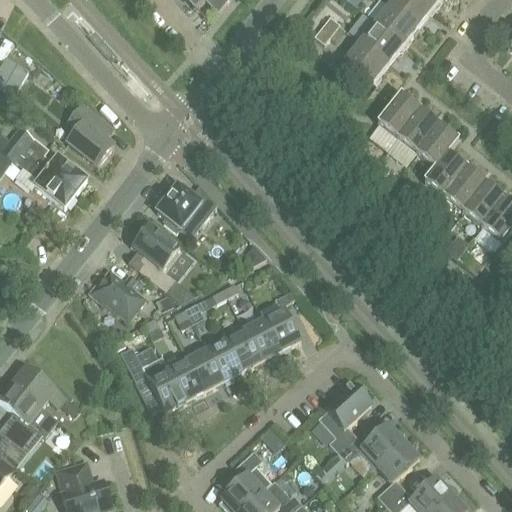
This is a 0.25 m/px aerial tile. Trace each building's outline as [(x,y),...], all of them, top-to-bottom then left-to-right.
[(182,0),(195,13),(204,4),(217,19),(232,0),(182,0)] [(420,31),(435,12),(419,0),(397,0),(391,8),(420,31)] [(419,0),(435,12),(444,0),(419,0)] [(391,8),(376,27),(405,50),(420,31),(391,8)] [(322,33),(332,41),(340,31),(330,23),(322,33)] [(390,69),(405,50),(376,27),(361,46),(390,69)] [(332,41),(322,33),(314,43),(324,51),(332,41)] [(390,69),(361,46),(345,67),(373,90),(390,69)] [(0,94),(12,101),(26,76),(5,64),(0,72),(0,94)] [(378,130),(397,145),(420,117),(400,101),(378,130)] [(114,151),(105,144),(112,135),(100,125),(79,108),(66,125),(72,130),(62,144),(97,172),(114,151)] [(420,117),(397,145),(416,160),(439,132),(420,117)] [(31,162),(77,198),(87,185),(79,179),(57,162),(54,166),(45,160),(49,155),(19,132),(9,145),(28,159),(25,162),(28,165),(31,162)] [(458,147),(439,132),(416,160),(435,175),(448,160),(458,147)] [(0,175),(11,162),(40,184),(35,190),(52,204),(64,214),(77,198),(31,162),(28,165),(25,162),(28,159),(13,147),(9,145),(8,147),(0,140),(0,175)] [(361,170),(371,178),(379,168),(369,160),(361,170)] [(448,160),(435,175),(425,188),(445,203),(467,175),(448,160)] [(389,176),(379,168),(371,178),(381,186),(389,176)] [(486,190),(467,175),(445,203),(463,218),(486,190)] [(179,235),(183,238),(194,224),(202,230),(217,211),(199,191),(191,201),(177,190),(156,217),(165,224),(163,227),(176,238),(179,235)] [(409,208),(417,198),(407,190),(399,200),(409,208)] [(463,218),(482,233),(506,206),(486,190),(463,218)] [(417,198),(409,208),(419,215),(427,205),(417,198)] [(511,235),(511,210),(506,206),(482,233),(502,249),(511,235)] [(33,208),(22,221),(34,232),(45,219),(33,208)] [(139,239),(130,251),(137,257),(145,263),(142,266),(147,270),(140,279),(148,285),(164,298),(181,311),(196,303),(179,289),(174,285),(166,279),(182,258),(149,232),(142,242),(139,239)] [(437,251),(445,241),(435,232),(427,242),(437,251)] [(445,241),(437,251),(447,258),(455,248),(445,241)] [(254,250),(243,263),(253,271),(266,264),(254,250)] [(464,255),(456,265),(475,281),(483,271),(464,255)] [(128,328),(146,306),(130,293),(135,287),(129,282),(124,288),(109,276),(100,288),(99,287),(89,299),(101,309),(102,308),(128,328)] [(223,296),(227,303),(237,297),(234,290),(223,296)] [(227,303),(223,296),(212,301),(216,308),(227,303)] [(277,304),(281,311),(292,306),(288,298),(277,304)] [(172,312),(167,301),(156,307),(162,317),(172,312)] [(196,310),(185,316),(189,323),(199,317),(196,310)] [(189,323),(185,316),(174,321),(178,329),(189,323)] [(261,322),(281,360),(291,354),(291,353),(300,348),(283,316),(264,326),(262,321),(261,322)] [(271,365),(281,360),(261,322),(242,332),(261,368),(270,364),(271,365)] [(147,337),(158,331),(154,324),(143,330),(147,337)] [(114,331),(103,337),(109,348),(120,342),(114,331)] [(242,378),(261,368),(242,332),(241,332),(244,336),(225,346),(242,378)] [(121,344),(110,350),(115,357),(125,351),(121,344)] [(225,346),(206,356),(223,388),(242,378),(225,346)] [(165,419),(185,409),(166,372),(162,363),(157,365),(150,353),(136,361),(132,354),(120,360),(135,388),(146,383),(165,419)] [(204,399),(223,388),(206,356),(188,366),(186,362),(185,362),(204,399)] [(166,372),(185,409),(204,399),(185,362),(166,372)] [(12,390),(42,413),(47,406),(57,414),(64,405),(54,398),(55,397),(25,374),(12,390)] [(36,420),(42,413),(12,390),(0,405),(0,407),(36,436),(44,426),(36,420)] [(323,421),(318,425),(335,444),(328,450),(337,459),(356,442),(348,433),(371,412),(353,393),(326,418),(323,421)] [(70,406),(64,414),(74,422),(77,419),(80,415),(70,406)] [(23,450),(40,445),(18,427),(9,439),(23,450)] [(356,442),(337,459),(344,467),(346,469),(348,467),(363,484),(376,472),(403,448),(387,430),(364,451),(356,442)] [(255,441),(269,458),(282,447),(267,431),(255,441)] [(391,489),(377,503),(385,511),(404,495),(396,486),(419,465),(403,448),(376,472),(391,489)] [(222,506),(218,509),(220,511),(246,511),(266,494),(271,490),(256,473),(262,467),(253,457),(235,474),(243,483),(220,504),(222,506)] [(0,491),(13,476),(0,465),(0,491)] [(64,511),(110,511),(103,487),(92,490),(86,469),(57,478),(64,499),(61,500),(64,511)] [(404,495),(385,511),(438,511),(451,501),(435,484),(412,504),(404,495)] [(29,486),(20,498),(30,505),(39,493),(29,486)] [(300,511),(302,510),(293,501),(289,504),(274,487),(271,490),(266,494),(246,511),(300,511)] [(461,511),(451,501),(438,511),(461,511)]
